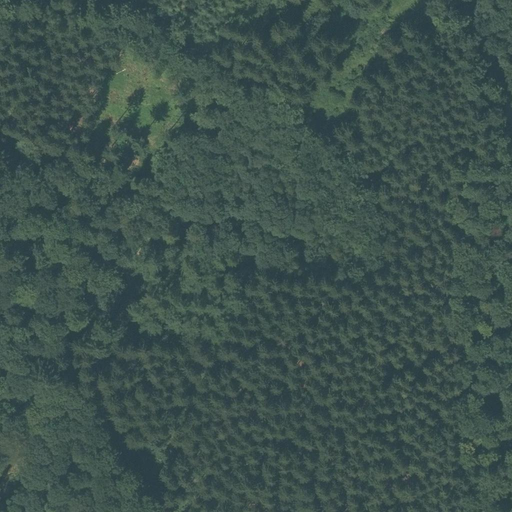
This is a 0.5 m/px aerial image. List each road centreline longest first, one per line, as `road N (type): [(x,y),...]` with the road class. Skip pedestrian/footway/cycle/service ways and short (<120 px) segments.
road 1 (track): [(106,0),(315,118),(364,164),(383,222),(381,343),(417,511)]
road 2 (track): [(159,511),(96,381),(103,339),(131,294),(125,261),(84,238),(0,227)]
road 3 (unclassified): [(511,124),(462,0)]
